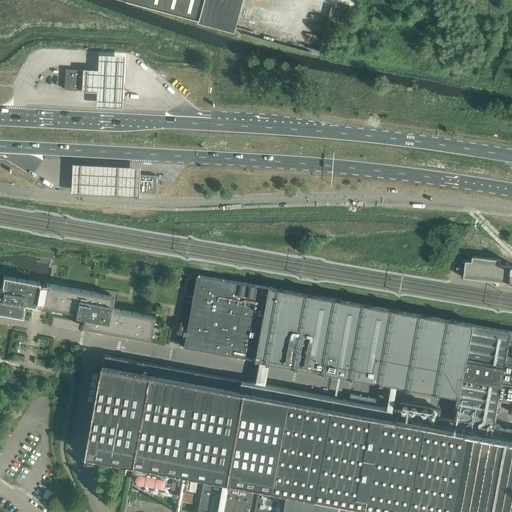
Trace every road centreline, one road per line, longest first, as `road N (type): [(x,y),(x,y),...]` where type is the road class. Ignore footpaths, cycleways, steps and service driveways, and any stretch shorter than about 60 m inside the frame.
road 1 (primary): [(0,146),(326,165),(511,189)]
road 2 (primary): [(511,156),(316,131),(0,115)]
